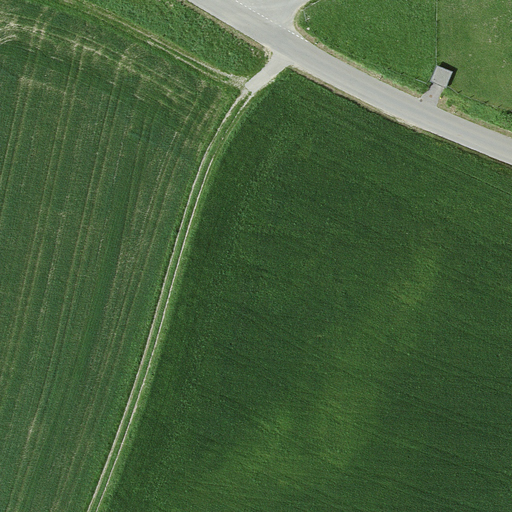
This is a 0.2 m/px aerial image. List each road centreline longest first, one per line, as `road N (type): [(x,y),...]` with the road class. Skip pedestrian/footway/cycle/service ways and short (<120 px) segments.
road 1 (track): [(249,90),(207,162),(125,432),(92,511)]
road 2 (unclassified): [(511,152),(380,96),(216,3)]
road 3 (track): [(291,47),(249,90),(66,0)]
